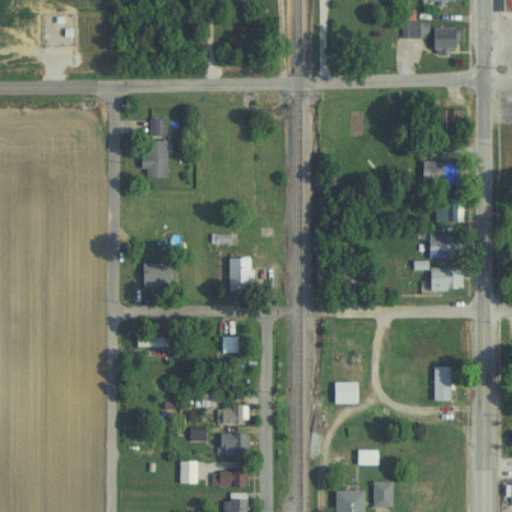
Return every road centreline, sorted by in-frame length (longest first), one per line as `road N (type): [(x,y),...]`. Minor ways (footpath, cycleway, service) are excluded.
road 1 (secondary): [(483,511),(483,0)]
road 2 (residential): [(511,78),(44,89)]
road 3 (residential): [(116,88),(112,511)]
road 4 (residential): [(485,310),(114,314)]
road 5 (residential): [(484,429),(380,395),(350,409),(322,448),(321,511)]
road 6 (residential): [(267,511),(268,313)]
